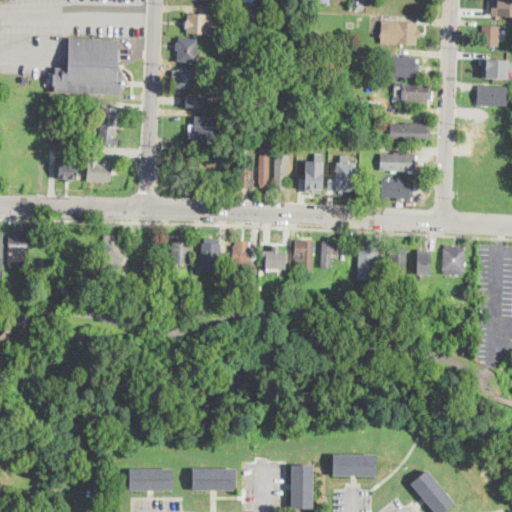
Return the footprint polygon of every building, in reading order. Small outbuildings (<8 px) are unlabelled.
[(374,0),(374,9),(366,9),(366,10),(350,9),(350,4),(353,4),(353,0),(374,0)] [(511,0),(511,15),(508,15),(508,8),(492,8),(492,0),(511,0)] [(257,9),(257,17),(243,17),(243,9),(257,9)] [(201,10),(201,15),(212,15),(212,26),(209,26),(209,34),(188,33),(188,28),(186,28),(186,19),(188,19),(189,13),(193,13),(193,10),(201,10)] [(420,35),(420,37),(418,37),(418,45),(382,43),(383,21),(418,23),(418,30),(421,30),(420,35)] [(500,39),(500,45),(483,45),(483,26),(500,27),(500,39)] [(322,42),(314,42),(314,34),(322,33),(322,42)] [(121,49),(121,61),(118,61),(118,69),(122,70),(129,83),(121,94),(55,91),(55,84),(52,84),(53,73),(55,73),(55,66),(69,67),(69,63),(66,62),(67,53),(68,53),(69,37),(120,39),(119,49),(121,49)] [(199,39),(198,62),(178,61),(179,51),(176,50),(176,42),(179,42),(179,38),(199,39)] [(419,69),(419,72),(416,72),(416,76),(385,75),(386,56),(416,58),(416,63),(419,63),(419,69)] [(483,57),(482,76),(507,77),(508,69),(511,69),(511,61),(509,61),(509,58),(483,57)] [(200,88),(174,88),(174,70),(200,71),(200,88)] [(432,92),(432,99),(429,99),(428,101),(395,99),(395,82),(433,84),(432,92)] [(511,86),(510,106),(478,105),(478,85),(511,86)] [(186,94),(209,95),(208,107),(186,106),(186,99),(183,99),(184,94),(186,95),(186,94)] [(123,109),(122,116),(119,115),(117,138),(119,139),(119,145),(100,143),(104,107),(123,109)] [(218,122),(218,134),(218,139),(208,139),(208,149),(194,149),(194,139),(190,139),(190,124),(195,125),(195,117),(219,118),(218,122)] [(78,119),(78,129),(69,128),(69,118),(78,119)] [(87,123),(86,131),(78,130),(79,122),(87,123)] [(431,133),(431,138),(392,138),(392,123),(431,123),(431,133)] [(270,156),(270,184),(268,183),(268,186),(261,186),(261,184),(259,184),(260,156),(261,156),(261,148),(269,148),(269,156),(270,156)] [(416,153),(416,161),(416,171),(381,171),(382,154),(395,154),(395,152),(416,153)] [(290,155),(290,165),(286,164),(286,189),(275,189),(276,155),(290,155)] [(113,164),(111,182),(88,180),(90,159),(99,160),(99,163),(113,164)] [(306,159),(305,191),(322,191),(324,160),(306,159)] [(200,161),(200,172),(173,171),(173,160),(200,161)] [(78,162),(77,179),(60,178),(61,161),(78,162)] [(336,161),(335,188),(356,189),(357,162),(336,161)] [(255,164),(255,184),(253,184),(253,187),(238,187),(239,184),(237,184),(237,163),(255,164)] [(414,182),(413,198),(382,197),(382,182),(414,182)] [(27,232),(27,237),(30,237),(29,265),(22,265),(22,269),(11,268),(11,264),(9,264),(10,237),(13,237),(13,232),(27,232)] [(55,234),(55,237),(59,238),(58,260),(48,259),(48,254),(43,254),(43,248),(40,248),(40,236),(44,237),(44,234),(55,234)] [(89,235),(88,261),(70,261),(71,235),(89,235)] [(123,235),(122,265),(119,265),(119,272),(104,271),(105,235),(123,235)] [(187,238),(186,243),(191,243),(190,263),(180,263),(179,266),(173,266),(174,242),(178,242),(179,238),(187,238)] [(375,239),(374,269),(351,268),(352,238),(375,239)] [(218,239),(218,244),(221,244),(220,271),(202,271),(203,243),(205,243),(205,239),(218,239)] [(315,241),(313,271),(298,271),(298,261),(296,261),(296,240),(315,241)] [(159,241),(158,267),(140,267),(140,241),(159,241)] [(250,242),(250,247),(257,248),(256,273),(232,271),(234,245),(238,245),(238,241),(250,242)] [(340,242),(339,254),(332,254),(332,268),(321,267),(323,241),(340,242)] [(407,246),(406,279),(398,279),(398,276),(393,275),(394,249),(397,249),(397,245),(407,246)] [(466,246),(465,274),(444,274),(445,246),(466,246)] [(417,250),(416,273),(430,274),(431,250),(417,250)] [(286,253),(286,269),(267,269),(267,251),(286,252),(286,253)] [(377,455),(377,476),(334,475),(334,455),(377,455)] [(314,465),(314,508),(293,508),(293,483),(293,465),(314,465)] [(236,470),(236,490),(193,490),(194,469),(236,470)] [(148,491),(130,491),(130,470),(173,470),(173,491),(148,491)] [(455,504),(445,511),(434,511),(412,484),(427,471),(455,504)]
